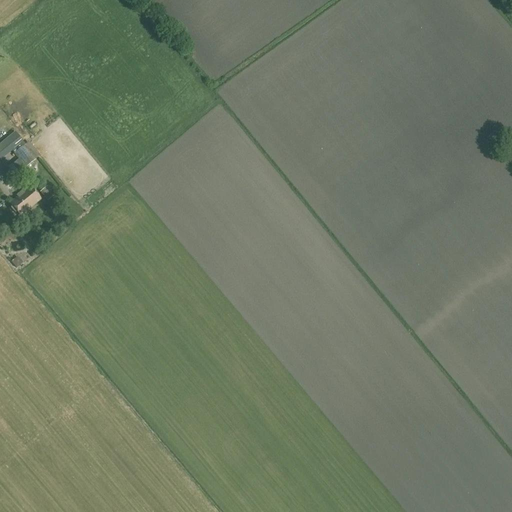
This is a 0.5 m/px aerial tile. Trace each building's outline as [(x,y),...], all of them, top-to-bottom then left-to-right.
[(36,135),(44,129),(36,119),(29,125),(36,135)] [(34,160),(23,147),(15,153),(26,167),(34,160)] [(15,185),(22,180),(11,166),(4,171),(15,185)] [(48,200),(54,195),(47,186),(41,191),(48,200)] [(20,216),(40,200),(30,187),(10,204),(20,216)]
